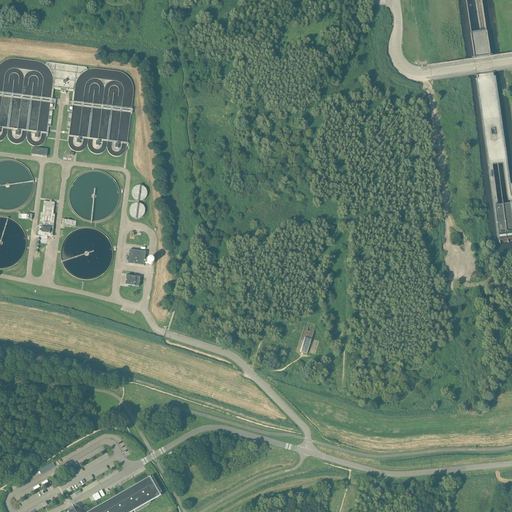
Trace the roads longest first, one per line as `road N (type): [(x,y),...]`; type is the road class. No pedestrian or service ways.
road 1 (unclassified): [(305,451),(398,474),(511,463)]
road 2 (unclassified): [(305,451),(306,430),(238,360),(165,332)]
road 3 (unclassified): [(305,451),(211,427),(128,470)]
road 4 (tertiary): [(395,0),(394,51),(402,68),(421,74),(511,60)]
